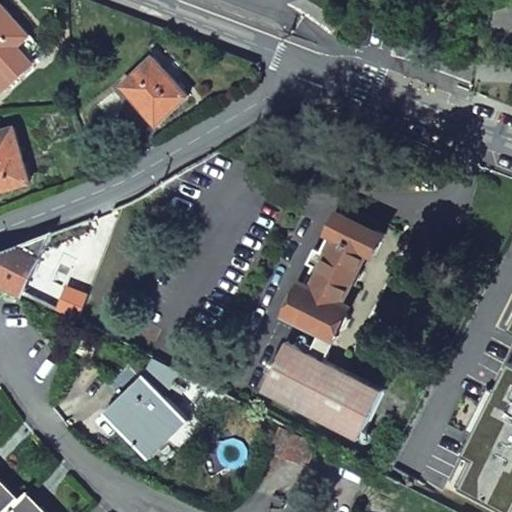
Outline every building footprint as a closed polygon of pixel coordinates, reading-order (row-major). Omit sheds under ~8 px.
[(0,84),(6,90),(33,64),(29,60),(42,49),(0,2),(0,84)] [(124,86),(158,124),(190,96),(155,58),(124,86)] [(0,191),(30,183),(15,128),(0,132),(0,191)] [(255,130),(240,139),(246,151),(262,142),(255,130)] [(356,209),(351,218),(375,229),(379,221),(356,209)] [(375,229),(351,218),(340,212),(321,251),(316,248),(308,263),(313,266),(290,314),(322,329),(314,346),(311,353),(301,347),(288,341),(279,359),(275,358),(270,370),(273,372),(263,390),(362,439),(386,390),(327,360),(338,337),(336,336),(339,330),(341,331),(346,328),(350,320),(349,315),(346,314),(350,307),(342,303),(368,252),(375,255),(386,235),(375,229)] [(54,234),(0,254),(0,280),(25,293),(54,234)] [(511,317),(488,345),(511,365),(511,317)] [(311,353),(314,346),(304,340),(301,347),(311,353)] [(178,371),(149,356),(144,365),(173,379),(178,371)] [(182,412),(147,376),(108,414),(147,454),(161,440),(157,436),(182,412)] [(299,463),(311,439),(285,425),(273,450),(299,463)] [(0,511),(48,511),(29,491),(21,499),(0,477),(0,511)]
